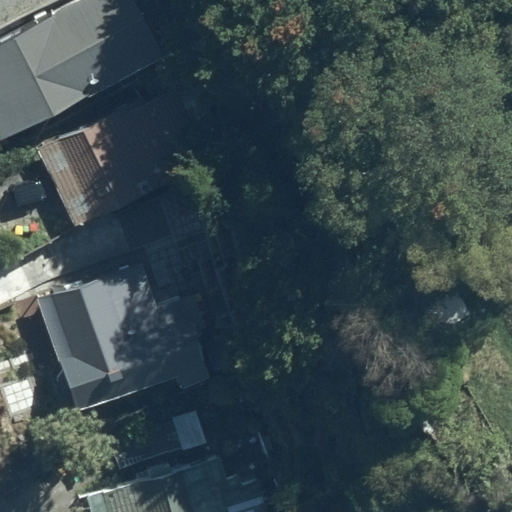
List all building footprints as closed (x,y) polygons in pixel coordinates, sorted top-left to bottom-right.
[(84,93),(159,51),(129,0),(63,0),(0,35),(0,131),(80,86),(84,93)] [(196,83),(175,93),(171,85),(37,150),(72,222),(209,156),(195,128),(213,120),(196,83)] [(180,195),(116,215),(130,256),(193,235),(180,195)] [(135,262),(36,295),(73,404),(175,370),(181,386),(205,378),(185,318),(196,315),(189,294),(150,307),(147,297),(135,262)] [(213,449),(86,485),(93,511),(267,511),(255,465),(220,475),(213,449)]
